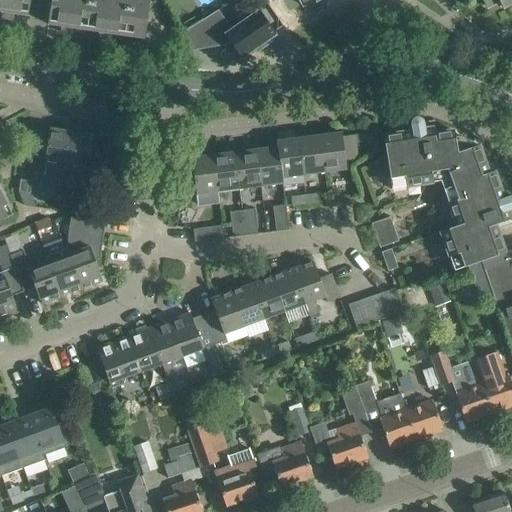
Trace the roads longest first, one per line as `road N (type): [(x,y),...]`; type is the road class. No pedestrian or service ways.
road 1 (residential): [(143,243),(194,253),(347,233),(358,279)]
road 2 (secondary): [(415,70),(233,93),(171,86)]
road 3 (residential): [(0,348),(130,299),(143,243)]
road 4 (unclassified): [(329,511),(511,447)]
road 5 (secondary): [(171,86),(0,57)]
road 6 (residential): [(143,243),(171,86)]
